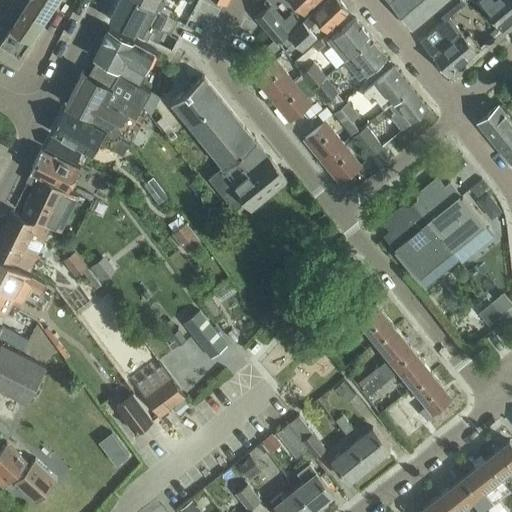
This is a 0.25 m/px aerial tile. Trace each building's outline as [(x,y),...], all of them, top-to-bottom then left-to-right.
[(13,0),(0,18),(0,24),(8,29),(27,0),(13,0)] [(27,0),(8,29),(0,41),(0,42),(19,56),(56,0),(27,0)] [(140,0),(119,0),(111,19),(148,37),(154,26),(171,34),(178,19),(159,10),(140,0)] [(140,0),(159,10),(164,0),(140,0)] [(291,31),(289,35),(301,49),(316,36),(308,27),(317,19),(326,29),(349,9),(340,0),(325,0),(300,23),(291,31)] [(293,0),(304,11),(316,0),(293,0)] [(388,0),(412,28),(444,0),(388,0)] [(446,19),(420,40),(448,74),(477,50),(477,49),(479,48),(479,44),(469,32),(465,35),(449,15),(465,2),(462,0),(446,0),(437,8),(446,19)] [(511,0),(477,0),(501,28),(511,18),(511,0)] [(269,6),(255,18),(273,38),(274,40),(264,48),(265,49),(270,55),(280,47),(278,44),(289,35),(291,31),(300,23),(292,13),(282,21),(269,6)] [(332,46),(325,52),(335,65),(343,59),(371,36),(355,17),(327,40),(332,46)] [(140,80),(155,49),(108,27),(93,57),(140,80)] [(371,36),(343,59),(359,79),(387,56),(371,36)] [(273,98),(294,81),(276,59),(255,76),(273,98)] [(150,90),(97,60),(89,74),(84,71),(66,103),(117,132),(127,113),(135,117),(150,90)] [(302,71),(311,84),(324,74),(314,61),(302,71)] [(389,103),(411,85),(394,65),(363,91),(371,101),(375,97),(383,108),(389,103)] [(294,81),(273,98),(290,120),(311,103),(320,96),(302,74),(294,81)] [(311,84),(314,86),(326,101),(339,91),(324,74),(311,84)] [(205,75),(172,101),(223,166),(209,177),(234,209),(244,201),(250,209),(287,179),(270,157),(269,158),(256,142),(257,141),(205,75)] [(411,85),(389,103),(396,111),(391,115),(402,128),(429,107),(411,85)] [(334,112),(352,133),(359,128),(352,120),(359,115),(348,101),(334,112)] [(511,119),(499,103),(478,121),(511,161),(511,159),(511,119)] [(64,108),(52,131),(91,152),(103,129),(64,108)] [(323,160),(344,144),(326,122),(305,139),(323,160)] [(369,155),(382,145),(366,126),(354,136),(369,155)] [(173,129),(167,133),(171,139),(177,134),(173,129)] [(102,143),(123,154),(129,143),(108,131),(102,143)] [(51,135),(45,146),(64,156),(74,161),(80,150),(69,145),(51,135)] [(347,142),(356,153),(362,148),(353,137),(347,142)] [(344,144),(323,160),(340,182),(361,165),(344,144)] [(79,166),(43,149),(41,149),(31,171),(69,189),(79,166)] [(79,193),(69,189),(31,171),(26,180),(35,184),(23,212),(62,230),(79,193)] [(423,204),(418,208),(451,249),(461,262),(494,236),(483,223),(485,221),(463,193),(461,194),(451,181),(445,186),(437,176),(419,191),(418,198),(423,204)] [(487,189),(475,198),(491,218),(503,209),(487,189)] [(451,249),(418,208),(413,212),(408,206),(401,205),(384,220),(391,229),(385,234),(396,247),(394,248),(417,276),(451,249)] [(2,230),(41,250),(50,229),(47,227),(12,210),(2,230)] [(187,221),(175,230),(190,250),(203,240),(187,221)] [(41,250),(2,230),(0,234),(0,254),(27,268),(31,270),(41,250)] [(97,288),(102,284),(76,251),(64,260),(76,275),(83,270),(97,288)] [(0,257),(0,307),(7,311),(15,297),(24,302),(31,285),(44,292),(48,284),(0,257)] [(295,265),(281,280),(291,290),(305,275),(295,265)] [(511,302),(503,291),(492,300),(503,314),(511,306),(511,302)] [(491,301),(479,311),(488,322),(490,324),(501,315),(503,314),(492,300),(491,301)] [(376,339),(394,325),(375,301),(360,314),(357,310),(346,320),(353,329),(362,322),(376,339)] [(189,329),(194,335),(211,358),(227,346),(210,323),(205,316),(189,329)] [(0,323),(0,334),(23,346),(28,338),(0,323)] [(332,325),(321,334),(329,344),(339,335),(332,325)] [(363,387),(412,348),(394,325),(376,339),(390,356),(376,367),(358,381),(363,387)] [(172,335),(179,345),(187,340),(179,330),(172,335)] [(0,388),(28,403),(46,367),(1,345),(0,347),(0,388)] [(414,384),(431,370),(412,348),(363,387),(369,394),(401,368),(414,384)] [(431,370),(414,384),(427,401),(418,408),(426,418),(437,409),(434,406),(449,393),(431,370)] [(145,395),(159,415),(185,395),(170,376),(145,395)] [(336,388),(348,401),(357,393),(344,380),(336,388)] [(136,432),(152,420),(132,393),(116,406),(136,432)] [(336,420),(346,433),(354,427),(344,414),(336,420)] [(289,423),(288,423),(309,449),(316,458),(317,457),(326,449),(299,415),(295,418),(289,423)] [(288,423),(277,432),(298,457),(309,449),(288,423)] [(369,465),(391,448),(373,426),(352,443),(369,465)] [(485,458),(500,476),(511,466),(511,442),(509,439),(485,458)] [(8,442),(0,449),(0,482),(4,486),(11,479),(36,502),(58,479),(36,458),(29,465),(27,463),(28,461),(8,442)] [(349,481),(369,465),(352,443),(332,459),(349,481)] [(251,457),(239,465),(250,480),(262,471),(251,457)] [(462,476),(487,508),(494,503),(483,489),(500,476),(485,458),(462,476)] [(313,509),(333,493),(316,471),(314,473),(309,467),(301,474),(306,480),(296,488),(313,509)] [(439,494),(453,511),(454,511),(470,500),(479,511),(482,511),(487,508),(462,476),(439,494)] [(236,492),(249,509),(262,499),(249,482),(236,492)] [(281,511),(309,511),(313,509),(296,488),(286,495),(282,491),(271,499),(281,511)] [(453,511),(439,494),(416,511),(453,511)] [(181,509),(180,510),(181,511),(200,511),(201,511),(192,500),(181,509)] [(494,503),(487,508),(490,511),(507,511),(498,500),(494,503)]
